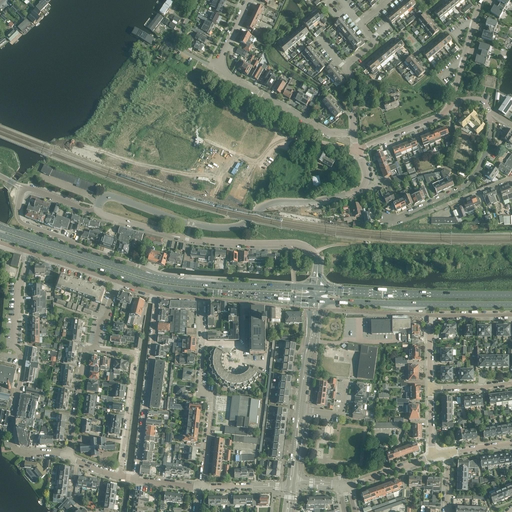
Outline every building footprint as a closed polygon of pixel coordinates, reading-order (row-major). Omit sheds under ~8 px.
[(50,4),(45,0),(40,0),(34,6),(41,12),(50,4)] [(166,0),(160,11),(168,15),(177,2),(173,0),(166,0)] [(452,10),(456,6),(450,0),(448,0),(446,3),(452,10)] [(507,7),(510,1),(507,0),(498,0),(497,1),(501,3),(499,6),(506,11),(508,7),(507,7)] [(408,11),(411,8),(406,1),(402,4),(408,11)] [(221,12),(223,7),(210,2),(209,5),(211,6),(211,7),(214,8),(213,10),(219,13),(219,12),(221,12)] [(448,13),(452,10),(446,3),(442,6),(448,13)] [(404,14),(408,11),(402,4),(398,7),(404,14)] [(261,14),(264,9),(257,5),(255,11),(261,14)] [(444,16),(448,13),(442,6),(438,9),(444,16)] [(504,14),(506,11),(499,6),(497,9),(494,7),(490,12),(499,18),(503,13),(504,14)] [(44,15),(34,7),(25,18),(35,26),(44,15)] [(400,17),(404,14),(398,7),(394,10),(400,17)] [(452,14),(455,16),(459,13),(461,16),(463,14),(457,7),(454,9),(456,11),(452,14)] [(321,20),(324,18),(316,9),(318,11),(316,13),(315,12),(311,15),(317,22),(321,19),(321,20)] [(440,19),(444,16),(438,9),(434,12),(440,19)] [(396,21),(400,17),(394,10),(390,14),(396,21)] [(146,27),(155,32),(164,16),(155,11),(146,27)] [(267,17),(264,16),(261,14),(255,11),(252,17),(259,20),(260,17),(263,18),(266,19),(267,17)] [(203,17),(207,19),(215,23),(219,16),(212,12),(209,17),(208,16),(203,14),(202,16),(203,17)] [(392,24),(396,21),(390,14),(386,17),(392,24)] [(421,24),(428,19),(425,14),(418,20),(421,24)] [(178,23),(180,20),(175,17),(175,16),(172,15),(170,19),(173,20),(178,23)] [(313,26),(317,22),(311,15),(307,19),(313,26)] [(207,19),(203,17),(202,16),(200,19),(205,21),(203,25),(212,30),(214,26),(207,21),(207,19)] [(257,23),(259,20),(252,17),(249,22),(256,25),(262,28),(268,31),(269,29),(263,26),(260,24),(257,23)] [(34,26),(24,18),(16,27),(25,34),(34,26)] [(338,28),(345,23),(342,18),(335,24),(338,28)] [(309,29),(313,26),(307,19),(303,22),(309,29)] [(425,29),(432,23),(428,19),(421,24),(425,29)] [(496,29),(497,23),(487,20),(485,26),(489,27),(488,30),(496,33),(497,29),(496,29)] [(262,28),(256,25),(249,22),(247,28),(254,31),(255,28),(258,29),(261,30),(262,28)] [(341,32),(348,26),(345,23),(338,28),(341,32)] [(428,33),(435,27),(432,23),(425,29),(428,33)] [(209,35),(212,30),(203,25),(201,30),(196,27),(195,27),(194,29),(195,30),(203,34),(205,35),(206,33),(209,35)] [(304,36),(308,33),(303,26),(299,30),(304,36)] [(345,36),(352,30),(348,26),(341,32),(345,36)] [(23,34),(15,27),(4,38),(12,45),(23,34)] [(131,34),(151,45),(155,38),(135,27),(131,34)] [(432,37),(439,31),(435,27),(428,33),(432,37)] [(300,40),(304,36),(299,30),(295,33),(300,40)] [(347,41),(348,40),(355,34),(352,30),(345,36),(343,37),(343,38),(344,39),(345,40),(346,41),(347,41)] [(495,36),(496,33),(488,30),(487,34),(483,32),(481,39),(492,42),(493,36),(495,36)] [(242,37),(250,41),(251,39),(252,39),(253,37),(245,32),(242,37)] [(297,43),(300,40),(295,33),(291,36),(297,43)] [(207,39),(199,34),(198,34),(195,39),(198,41),(201,43),(204,44),(207,39)] [(351,44),(358,38),(355,34),(348,40),(351,44)] [(448,44),(452,41),(452,40),(446,34),(442,37),(448,44)] [(293,46),(297,43),(291,36),(287,40),(293,46)] [(254,43),(250,41),(242,37),(239,42),(246,45),(243,49),(249,53),(254,43)] [(444,47),(448,44),(442,37),(438,40),(444,47)] [(363,41),(361,42),(358,38),(351,44),(354,48),(354,49),(355,51),(360,47),(365,43),(363,41)] [(394,42),(400,49),(404,46),(398,39),(394,42)] [(289,49),(293,46),(287,40),(283,43),(289,49)] [(440,50),(444,47),(438,40),(434,44),(440,50)] [(201,44),(201,43),(198,41),(194,49),(200,52),(204,46),(201,44)] [(396,52),(400,49),(394,42),(390,46),(396,52)] [(285,53),(289,49),(283,43),(279,46),(285,53)] [(436,54),(440,50),(434,44),(430,47),(436,54)] [(489,52),(490,46),(480,44),(478,50),(482,51),(481,54),(489,57),(490,53),(489,52)] [(392,56),(396,52),(390,46),(386,49),(392,56)] [(313,48),(312,49),(311,47),(301,54),(302,54),(302,55),(303,57),(305,58),(304,58),(314,51),(313,50),(314,49),(313,48)] [(432,57),(436,54),(430,47),(427,50),(432,57)] [(388,59),(392,56),(386,49),(382,52),(384,54),(388,59)] [(428,60),(432,57),(427,50),(422,54),(428,60)] [(308,62),(317,55),(314,51),(304,58),(305,58),(305,59),(307,61),(308,62)] [(388,59),(384,54),(382,52),(379,55),(384,62),(388,59)] [(488,60),(489,57),(481,54),(480,57),(476,56),(475,63),(485,66),(487,60),(488,60)] [(254,57),(253,56),(252,55),(249,61),(247,64),(248,64),(243,73),(248,75),(252,68),(254,69),(258,62),(256,61),(252,66),(250,65),(254,57)] [(313,64),(320,58),(317,55),(308,62),(310,61),(313,64)] [(384,62),(379,55),(375,59),(380,65),(384,62)] [(409,65),(416,60),(412,56),(405,61),(409,65)] [(316,68),(324,62),(320,58),(313,64),(316,68)] [(376,69),(380,65),(375,59),(371,62),(376,69)] [(412,69),(419,64),(416,60),(409,65),(412,69)] [(248,64),(247,64),(246,63),(243,61),(238,70),(243,73),(248,64)] [(320,72),(327,66),(324,62),(316,68),(320,72)] [(378,71),(376,69),(371,62),(367,65),(372,72),(372,73),(373,75),(378,71)] [(266,68),(267,67),(263,64),(259,72),(256,71),(252,78),(257,81),(261,74),(262,74),(263,72),(264,73),(266,68)] [(413,75),(415,73),(422,68),(419,64),(412,69),(410,71),(413,75)] [(329,74),(335,69),(332,65),(325,70),(329,74)] [(422,68),(415,73),(419,77),(426,72),(422,68)] [(332,78),(339,73),(335,69),(329,74),(332,78)] [(266,80),(263,84),(270,88),(275,79),(271,77),(273,74),(267,71),(263,78),(266,80)] [(335,82),(342,76),(339,73),(332,78),(335,82)] [(283,80),(282,83),(280,82),(282,78),(280,76),(277,82),(279,83),(274,90),(280,94),(287,82),(283,80)] [(338,86),(345,81),(342,76),(335,82),(338,86)] [(290,90),(289,92),(286,91),(283,96),(290,99),(294,92),(290,90)] [(301,103),(305,96),(302,94),(303,93),(300,91),(295,100),(301,103)] [(308,96),(308,97),(305,96),(301,103),(306,106),(310,99),(311,97),(308,96)] [(326,106),(332,101),(329,97),(324,101),(323,99),(320,101),(321,103),(322,102),(326,106)] [(387,111),(390,110),(390,109),(399,106),(397,98),(391,100),(392,101),(383,104),(386,111),(387,110),(387,111)] [(505,115),(511,104),(511,101),(508,98),(500,110),(502,111),(501,112),(505,115)] [(329,110),(336,105),(332,101),(326,106),(329,110)] [(332,114),(339,109),(336,105),(329,110),(332,114)] [(339,109),(332,114),(336,118),(335,119),(336,121),(339,119),(337,117),(342,113),(339,109)] [(464,128),(468,124),(473,129),(473,130),(477,134),(485,126),(481,122),(481,123),(474,117),(476,115),(471,109),(469,111),(468,110),(463,114),(465,116),(458,123),(464,128)] [(507,141),(511,132),(502,126),(500,129),(505,132),(501,137),(507,141)] [(440,138),(449,134),(446,127),(437,131),(440,138)] [(434,140),(440,138),(437,131),(431,133),(434,140)] [(429,142),(434,140),(431,133),(426,135),(429,142)] [(423,136),(422,135),(421,136),(420,137),(420,138),(424,147),(429,144),(429,142),(426,135),(423,136)] [(412,149),(418,147),(415,140),(409,142),(412,149)] [(406,151),(412,149),(409,142),(403,144),(406,151)] [(401,154),(406,151),(403,144),(398,146),(401,154)] [(402,156),(401,154),(398,146),(392,149),(396,158),(402,156)] [(322,163),(331,168),(335,161),(332,159),(325,155),(325,156),(321,153),(317,160),(322,163)] [(384,155),(383,155),(382,153),(375,155),(377,161),(385,158),(386,158),(384,155)] [(511,160),(511,158),(511,154),(504,165),(502,163),(498,169),(503,172),(511,160)] [(380,167),(387,164),(386,161),(392,158),(391,156),(388,157),(386,158),(385,158),(377,161),(380,167)] [(511,170),(509,168),(511,164),(511,160),(503,172),(508,176),(511,170)] [(387,164),(380,167),(382,172),(396,167),(395,164),(388,167),(387,164)] [(391,175),(390,172),(397,169),(396,167),(382,172),(384,178),(385,178),(388,177),(391,175)] [(488,172),(495,177),(499,172),(491,167),(488,172)] [(410,179),(411,178),(411,179),(416,178),(416,177),(415,173),(414,170),(408,172),(409,175),(410,179)] [(454,186),(451,180),(450,181),(448,176),(450,172),(445,170),(441,172),(444,179),(448,189),(454,186)] [(314,187),(321,186),(319,172),(312,173),(314,187)] [(443,191),(448,189),(444,179),(441,172),(440,172),(438,173),(439,176),(436,178),(438,182),(440,185),(443,191)] [(492,181),(495,177),(488,172),(485,176),(492,181)] [(395,184),(398,183),(402,181),(400,176),(399,175),(393,178),(395,184)] [(443,191),(440,185),(438,182),(432,185),(437,194),(443,191)] [(502,197),(507,195),(504,187),(499,189),(502,197)] [(420,189),(421,191),(416,193),(416,194),(420,202),(425,200),(424,199),(425,198),(424,197),(427,195),(424,188),(420,189)] [(391,193),(387,195),(384,189),(380,191),(383,197),(387,204),(395,200),(391,193)] [(494,196),(497,195),(494,189),(489,191),(494,204),(497,203),(494,196)] [(403,200),(404,200),(407,207),(409,205),(410,206),(412,205),(412,204),(413,204),(409,196),(409,195),(406,190),(399,193),(402,200),(403,200)] [(491,205),(494,204),(489,191),(482,193),(485,202),(489,201),(491,205)] [(420,202),(416,194),(416,193),(411,195),(411,196),(412,196),(415,204),(420,202)] [(42,209),(44,202),(36,200),(37,197),(31,196),(30,199),(27,211),(25,217),(38,222),(42,209)] [(480,204),(477,197),(475,198),(475,196),(470,198),(473,206),(476,204),(477,206),(480,204)] [(473,206),(470,198),(465,200),(466,202),(463,203),(465,208),(463,209),(458,211),(461,218),(466,216),(464,212),(466,211),(467,212),(474,209),(473,206)] [(406,207),(403,200),(402,200),(398,202),(401,209),(406,207)] [(49,212),(51,207),(50,206),(50,205),(44,202),(42,209),(49,212)] [(391,205),(392,207),(393,210),(396,209),(397,211),(401,209),(398,202),(391,205)] [(52,218),(49,227),(53,228),(56,219),(56,216),(58,212),(59,209),(60,206),(57,205),(55,211),(54,215),(53,215),(52,218)] [(354,218),(363,217),(360,205),(352,207),(354,218)] [(49,212),(42,209),(38,222),(43,224),(46,217),(43,215),(44,212),(47,214),(48,214),(48,213),(49,212)] [(64,219),(67,211),(59,209),(58,212),(56,216),(57,216),(54,228),(61,230),(61,228),(64,219)] [(64,219),(61,228),(67,230),(70,221),(73,213),(67,211),(64,219)] [(52,218),(53,215),(52,215),(52,214),(51,213),(51,214),(48,213),(48,214),(47,216),(45,225),(49,227),(52,218)] [(72,222),(74,222),(77,223),(79,224),(80,218),(73,215),(71,222),(72,222)] [(83,225),(84,219),(80,218),(79,224),(77,223),(75,230),(79,232),(81,225),(83,225)] [(124,228),(124,227),(120,226),(120,227),(118,233),(120,234),(120,236),(129,239),(132,231),(124,228)] [(92,231),(90,240),(99,242),(102,234),(103,230),(100,230),(93,230),(93,231),(92,231)] [(90,240),(92,231),(90,231),(89,234),(85,233),(82,234),(81,237),(88,239),(90,240)] [(134,239),(142,241),(143,234),(132,231),(129,239),(129,240),(133,241),(133,240),(133,241),(134,239)] [(109,236),(104,234),(104,235),(100,246),(107,248),(111,235),(109,235),(109,236)] [(162,246),(162,243),(163,238),(145,234),(144,240),(154,242),(153,244),(162,246)] [(114,251),(117,242),(115,239),(116,238),(112,237),(113,236),(111,235),(107,248),(114,251)] [(129,240),(129,239),(120,236),(118,242),(120,243),(118,252),(128,255),(130,246),(128,245),(129,240)] [(215,258),(225,259),(226,251),(219,251),(219,248),(216,248),(216,251),(215,258)] [(157,252),(154,251),(151,250),(148,261),(154,262),(157,252)] [(209,251),(203,250),(200,250),(199,256),(208,258),(208,262),(213,263),(214,254),(209,253),(209,251)] [(255,255),(255,250),(252,250),(252,252),(248,251),(248,253),(248,257),(248,262),(248,260),(256,260),(256,255),(255,255)] [(159,264),(162,253),(157,252),(154,262),(159,264)] [(174,258),(175,254),(169,252),(167,262),(176,264),(177,258),(174,258)] [(162,253),(159,264),(165,266),(167,256),(168,255),(162,253)] [(18,268),(21,256),(14,254),(11,266),(18,268)] [(183,256),(176,254),(175,254),(174,258),(177,258),(176,264),(181,265),(183,256)] [(40,276),(40,265),(35,265),(35,269),(30,269),(28,276),(35,276),(35,278),(40,278),(40,276)] [(45,276),(52,276),(52,269),(45,269),(45,265),(40,265),(40,276),(45,276)] [(95,302),(101,303),(106,290),(60,275),(56,288),(61,290),(62,288),(96,300),(95,302)] [(43,286),(43,283),(36,283),(36,286),(32,286),(32,292),(42,292),(42,286),(43,286)] [(42,297),(42,292),(32,292),(32,297),(36,297),(36,300),(43,300),(45,300),(46,297),(42,297)] [(122,308),(127,295),(120,292),(117,301),(120,302),(118,307),(122,308)] [(129,306),(130,306),(133,297),(127,295),(122,308),(126,310),(127,305),(129,306)] [(43,303),(43,300),(36,300),(36,303),(32,303),(32,308),(42,308),(42,303),(43,303)] [(130,314),(127,325),(132,327),(135,316),(141,317),(145,302),(135,300),(134,302),(133,302),(130,310),(132,311),(131,314),(130,314)] [(169,310),(171,302),(160,300),(158,305),(161,306),(161,309),(165,310),(164,311),(166,311),(169,312),(171,312),(170,316),(173,316),(174,310),(169,310)] [(187,329),(187,320),(188,312),(189,312),(189,310),(196,311),(196,303),(171,302),(169,310),(174,310),(173,316),(173,323),(171,323),(171,324),(170,332),(170,333),(172,333),(172,336),(173,336),(175,336),(175,334),(196,336),(196,330),(187,329)] [(239,340),(239,317),(237,317),(236,307),(235,307),(235,306),(232,306),(232,307),(231,307),(231,308),(228,308),(229,318),(229,319),(229,322),(232,322),(232,323),(233,323),(233,330),(231,330),(231,336),(228,336),(228,339),(216,339),(216,333),(208,333),(208,340),(216,340),(239,340)] [(47,317),(47,314),(43,314),(43,309),(42,309),(42,308),(32,308),(32,314),(36,314),(36,317),(43,317),(47,317)] [(265,308),(250,308),(250,354),(253,354),(253,356),(264,356),(264,354),(265,354),(265,323),(267,323),(267,318),(265,318),(265,308)] [(271,320),(272,320),(272,322),(280,322),(280,319),(281,319),(281,317),(283,317),(283,311),(281,311),(280,309),(270,309),(271,320)] [(294,324),(294,313),(286,313),(285,324),(290,324),(290,325),(294,325),(294,324)] [(302,324),(302,313),(294,313),(294,324),(302,324)] [(401,333),(401,330),(401,317),(393,317),(393,321),(392,321),(392,322),(390,322),(390,321),(372,321),(372,335),(392,334),(392,333),(401,333)] [(408,321),(408,317),(401,317),(401,330),(401,333),(402,333),(402,341),(406,341),(406,331),(403,331),(403,330),(410,329),(410,321),(408,321)] [(123,333),(125,326),(114,323),(113,330),(123,333)] [(158,331),(164,332),(170,332),(171,324),(159,323),(158,331)] [(416,336),(420,336),(420,325),(416,325),(415,324),(413,324),(412,325),(412,344),(418,344),(418,341),(415,341),(415,338),(416,338),(416,336)] [(452,334),(456,334),(456,329),(456,328),(457,327),(457,326),(456,325),(454,325),(453,326),(451,326),(450,325),(448,325),(447,326),(446,326),(446,325),(441,326),(441,334),(443,334),(443,339),(448,339),(448,335),(452,335),(452,334)] [(140,333),(130,331),(126,330),(125,336),(139,339),(140,333)] [(123,337),(122,337),(113,336),(112,338),(111,339),(111,340),(111,341),(111,342),(114,343),(114,345),(120,346),(120,343),(121,343),(125,344),(125,342),(135,343),(134,348),(141,349),(143,339),(139,339),(125,336),(123,336),(123,337)] [(159,336),(158,342),(164,343),(164,345),(168,345),(169,337),(159,336)] [(186,338),(186,339),(183,339),(182,353),(187,354),(187,351),(195,352),(196,340),(193,339),(193,338),(186,338)] [(295,352),(295,350),(296,345),(285,343),(284,350),(295,352)] [(168,345),(164,345),(159,345),(159,347),(156,346),(156,352),(163,353),(164,350),(167,350),(167,348),(170,348),(170,346),(168,346),(168,345)] [(361,346),(357,378),(373,380),(377,349),(361,346)] [(224,361),(223,360),(223,358),(224,358),(224,357),(225,354),(226,354),(227,352),(222,350),(222,351),(217,348),(216,350),(214,349),(212,352),(211,352),(210,353),(210,355),(211,355),(210,359),(209,360),(209,362),(210,362),(211,366),(210,366),(209,367),(210,369),(211,369),(213,373),(212,373),(212,374),(213,375),(213,376),(214,375),(216,378),(216,379),(216,380),(217,381),(218,381),(219,380),(221,383),(221,384),(223,386),(223,385),(224,385),(227,386),(227,387),(227,388),(229,388),(230,388),(230,387),(234,388),(234,389),(235,389),(237,389),(237,388),(241,388),(242,389),(244,388),(244,387),(247,386),(248,386),(249,386),(250,385),(251,385),(250,384),(253,382),(254,382),(255,383),(256,381),(256,380),(255,380),(258,377),(259,377),(260,375),(261,373),(254,369),(254,368),(249,365),(249,367),(249,368),(248,368),(247,369),(248,370),(246,371),(245,372),(244,373),(243,373),(242,373),(242,374),(240,375),(240,374),(239,375),(237,376),(237,375),(236,375),(235,375),(233,375),(233,374),(232,374),(230,374),(230,373),(229,372),(229,373),(227,372),(227,371),(227,370),(226,370),(225,369),(225,368),(225,367),(224,367),(223,366),(224,365),(224,364),(223,364),(223,362),(224,362),(224,361)] [(294,359),(295,352),(284,350),(283,357),(294,359)] [(194,365),(195,361),(195,357),(192,357),(193,356),(191,356),(191,354),(189,353),(189,355),(188,355),(180,354),(175,354),(175,361),(174,366),(181,367),(181,365),(192,365),(194,365)] [(89,366),(91,367),(99,368),(100,358),(97,358),(97,357),(96,357),(94,356),(93,357),(92,357),(91,362),(90,362),(89,366)] [(293,365),(294,359),(283,357),(282,364),(293,365)] [(330,374),(332,374),(336,374),(336,375),(345,377),(345,376),(346,376),(348,375),(348,372),(349,369),(350,369),(351,364),(350,363),(345,362),(344,363),(341,363),(333,362),(334,359),(330,359),(330,358),(325,357),(324,358),(323,362),(324,362),(323,369),(332,370),(332,371),(330,371),(330,374)] [(102,358),(101,367),(100,370),(109,371),(110,360),(106,359),(105,358),(103,358),(102,358)] [(119,376),(120,371),(121,361),(118,360),(117,360),(114,360),(113,365),(114,365),(113,370),(114,370),(114,373),(110,373),(110,377),(109,382),(113,382),(114,375),(119,376)] [(124,372),(127,372),(127,368),(128,368),(128,367),(129,362),(128,361),(126,361),(125,361),(121,361),(120,371),(124,371),(124,372)] [(165,370),(166,362),(156,361),(155,369),(165,370)] [(37,364),(27,362),(26,362),(25,367),(26,368),(25,372),(25,373),(24,382),(34,384),(36,369),(38,369),(39,364),(37,364)] [(292,373),(293,365),(282,364),(281,371),(282,371),(292,373)] [(0,381),(9,384),(11,384),(12,384),(15,370),(0,367),(0,381)] [(100,370),(100,368),(99,368),(91,367),(89,379),(99,380),(100,373),(98,373),(99,370),(100,370)] [(164,378),(165,370),(155,369),(154,377),(164,378)] [(193,374),(193,370),(183,369),(182,380),(191,381),(191,376),(193,376),(193,374)] [(163,386),(164,378),(154,377),(153,385),(163,386)] [(98,382),(89,381),(89,385),(88,385),(87,391),(97,392),(98,392),(99,382),(98,382)] [(118,383),(113,382),(109,382),(109,383),(109,386),(115,387),(114,389),(116,389),(115,392),(124,393),(125,387),(118,386),(118,383)] [(371,384),(364,383),(357,382),(357,385),(356,385),(356,388),(355,387),(354,391),(369,393),(371,384)] [(290,391),(291,384),(280,383),(279,390),(290,391)] [(162,394),(163,386),(153,385),(152,392),(162,394)] [(177,386),(176,394),(180,394),(180,398),(187,399),(188,393),(184,393),(185,387),(177,386)] [(35,389),(27,387),(26,392),(41,396),(42,390),(38,389),(35,388),(35,389)] [(289,398),(290,391),(279,390),(278,397),(289,398)] [(365,398),(366,393),(354,391),(354,395),(355,395),(355,397),(355,400),(367,402),(367,401),(367,398),(365,398)] [(161,402),(162,394),(152,392),(151,400),(161,402)] [(409,403),(409,400),(411,400),(411,401),(421,400),(421,399),(421,398),(421,396),(421,395),(421,393),(410,393),(407,393),(407,400),(396,400),(396,403),(409,403)] [(33,397),(33,396),(21,394),(20,399),(28,401),(32,401),(37,402),(39,403),(39,398),(39,396),(35,395),(34,397),(33,397)] [(257,424),(259,401),(252,400),(252,398),(232,396),(229,421),(237,422),(237,428),(248,429),(248,423),(257,424)] [(288,406),(289,398),(278,397),(277,404),(288,406)] [(176,399),(176,398),(172,398),(172,399),(171,399),(170,409),(182,410),(182,405),(176,405),(177,399),(176,399)] [(26,409),(28,401),(20,399),(19,408),(26,409)] [(160,410),(161,402),(151,400),(150,408),(160,410)] [(367,402),(355,400),(354,403),(354,405),(353,405),(352,409),(366,411),(366,410),(364,410),(364,405),(366,405),(366,402),(367,402)] [(109,409),(111,410),(113,410),(122,411),(123,408),(122,408),(123,405),(121,405),(121,404),(118,403),(118,405),(113,404),(113,403),(110,402),(109,409)] [(409,406),(409,403),(396,403),(400,403),(400,406),(402,406),(402,413),(409,413),(419,413),(419,405),(409,406)] [(194,412),(200,412),(201,412),(201,406),(190,404),(187,404),(186,411),(189,411),(194,412)] [(366,411),(352,409),(352,412),(353,413),(352,415),(353,415),(353,418),(365,420),(365,419),(364,419),(365,418),(366,416),(366,415),(366,413),(365,411),(366,411)] [(9,412),(5,411),(0,410),(0,425),(7,427),(9,412)] [(276,416),(288,418),(289,411),(288,410),(288,411),(277,410),(276,416)] [(157,417),(157,415),(164,416),(164,419),(168,419),(169,413),(148,411),(148,416),(157,417)] [(287,425),(288,418),(276,416),(275,423),(287,425)] [(35,432),(36,423),(17,419),(17,429),(35,432)] [(93,426),(92,426),(91,426),(92,422),(84,421),(83,427),(91,428),(93,428),(96,429),(96,425),(93,425),(93,426)] [(275,423),(275,424),(266,422),(265,429),(272,430),(286,432),(287,425),(275,423)] [(248,429),(239,428),(225,427),(224,434),(247,437),(248,429)] [(34,433),(35,432),(17,429),(17,431),(20,446),(31,448),(32,441),(29,440),(31,432),(34,433)] [(286,439),(286,432),(272,430),(271,437),(273,437),(286,439)] [(465,441),(465,440),(464,430),(457,431),(457,432),(456,432),(457,436),(458,436),(459,441),(465,441)] [(285,446),(286,439),(273,437),(272,444),(285,446)] [(98,444),(98,439),(90,440),(90,444),(80,445),(80,447),(79,448),(79,450),(81,451),(81,453),(91,452),(91,457),(99,457),(99,453),(102,453),(102,452),(106,451),(115,450),(115,449),(116,448),(116,446),(115,445),(115,443),(106,444),(106,443),(98,444)] [(223,448),(224,440),(215,439),(214,447),(223,448)] [(144,443),(143,451),(153,452),(155,444),(144,443)] [(410,445),(413,453),(419,451),(416,443),(410,445)] [(272,444),(270,444),(269,451),(284,453),(285,446),(272,444)] [(186,454),(188,454),(196,455),(196,449),(188,448),(189,446),(180,445),(179,448),(187,449),(186,454)] [(407,455),(413,453),(410,445),(404,447),(407,455)] [(222,455),(223,448),(214,447),(214,454),(222,455)] [(401,457),(407,455),(404,447),(398,449),(401,457)] [(395,459),(401,457),(398,449),(392,451),(395,459)] [(283,460),(284,453),(269,451),(268,458),(281,459),(281,460),(283,460)] [(389,461),(395,459),(392,451),(386,453),(389,461)] [(142,461),(152,462),(153,454),(143,453),(142,461)] [(221,463),(222,455),(214,454),(213,462),(221,463)] [(268,462),(267,475),(273,476),(273,477),(279,477),(281,463),(275,463),(272,462),(272,461),(268,460),(268,462)] [(468,469),(469,469),(477,469),(476,460),(468,463),(468,462),(458,462),(458,468),(468,469)] [(46,473),(50,470),(51,462),(47,461),(47,467),(43,470),(38,464),(25,462),(25,468),(27,469),(26,473),(31,478),(33,479),(37,476),(40,480),(47,474),(46,473)] [(221,470),(221,463),(213,462),(212,469),(221,470)] [(153,464),(143,463),(143,466),(141,466),(140,474),(150,475),(152,475),(153,471),(150,471),(151,467),(156,467),(156,465),(153,464)] [(220,478),(221,470),(212,469),(211,477),(220,478)] [(424,488),(424,477),(421,477),(421,478),(415,477),(415,487),(424,488)] [(433,488),(433,478),(428,478),(424,477),(424,488),(433,488)] [(99,486),(100,480),(98,480),(93,479),(92,489),(96,489),(97,486),(99,486)] [(507,498),(510,497),(506,488),(500,490),(504,499),(505,499),(507,498)] [(504,499),(500,490),(495,492),(499,501),(501,500),(501,501),(504,500),(504,499)] [(71,498),(71,493),(57,491),(57,495),(57,496),(57,499),(63,500),(63,496),(65,497),(65,498),(71,498)] [(133,501),(144,502),(149,503),(149,499),(144,499),(145,493),(135,492),(134,498),(137,498),(136,501),(133,500),(133,501)] [(499,501),(495,492),(489,494),(489,495),(490,496),(489,496),(490,499),(491,498),(493,504),(494,503),(494,504),(497,503),(496,502),(499,501)] [(231,507),(231,500),(227,500),(227,497),(221,497),(221,506),(225,506),(225,507),(226,507),(231,507)] [(234,506),(240,506),(240,497),(234,497),(234,500),(231,500),(231,507),(234,507),(234,506)] [(256,500),(255,500),(253,500),(253,497),(246,497),(246,506),(247,506),(256,506),(256,500)] [(256,506),(261,506),(263,506),(263,505),(267,505),(267,497),(260,497),(260,500),(256,500),(256,506)] [(212,507),(215,507),(215,498),(208,498),(209,501),(205,501),(205,507),(209,507),(209,509),(212,509),(212,507)] [(325,509),(325,505),(325,498),(314,498),(314,505),(314,510),(325,509)] [(143,508),(144,502),(133,501),(133,507),(136,507),(135,510),(132,509),(132,510),(143,511),(147,511),(148,508),(143,508)]
